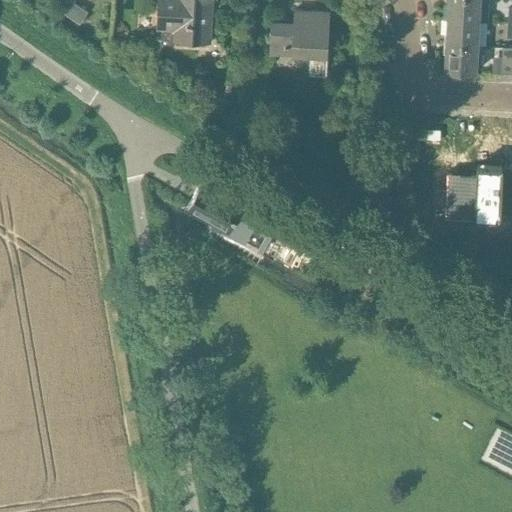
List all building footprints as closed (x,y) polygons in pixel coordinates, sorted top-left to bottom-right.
[(209,41),(212,0),(159,0),(158,27),(162,27),(161,43),(175,44),(175,39),(209,41)] [(479,20),(480,0),(447,0),(447,18),(479,20)] [(307,61),(326,62),(328,9),(295,8),(295,19),(283,19),(282,44),(308,45),(307,61)] [(478,45),(479,20),(447,18),(446,43),(478,45)] [(444,68),(477,70),(478,45),(446,43),(444,68)] [(511,72),(511,46),(502,46),(501,72),(511,72)] [(476,216),(476,217),(500,218),(503,166),(478,164),(478,173),(448,171),(446,196),(447,196),(447,214),(476,216)] [(200,182),(186,208),(209,216),(216,220),(212,226),(273,260),(291,229),(243,203),(242,205),(200,182)]
